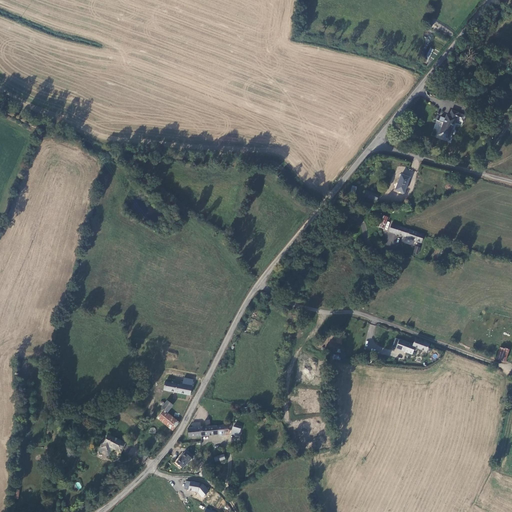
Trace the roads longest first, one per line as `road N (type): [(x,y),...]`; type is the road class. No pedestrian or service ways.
road 1 (unclassified): [(260,282),(293,304),(353,312),(507,368)]
road 2 (unclassified): [(260,282),(188,415),(148,470)]
road 3 (unclassified): [(489,0),(372,144)]
road 4 (unclassified): [(372,144),(260,282)]
road 5 (unclassified): [(511,181),(372,144)]
